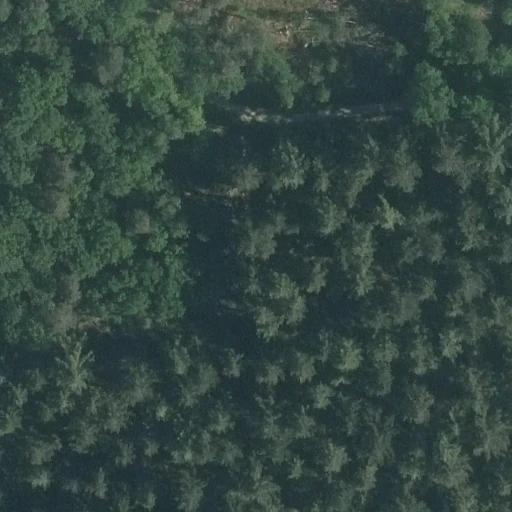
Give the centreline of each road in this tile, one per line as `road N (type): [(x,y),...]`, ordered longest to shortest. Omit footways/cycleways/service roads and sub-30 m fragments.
road 1 (track): [(126,0),(204,81),(245,104),(324,110),(484,93),(511,101)]
road 2 (track): [(229,97),(220,128),(234,249),(221,294),(162,318),(0,330)]
